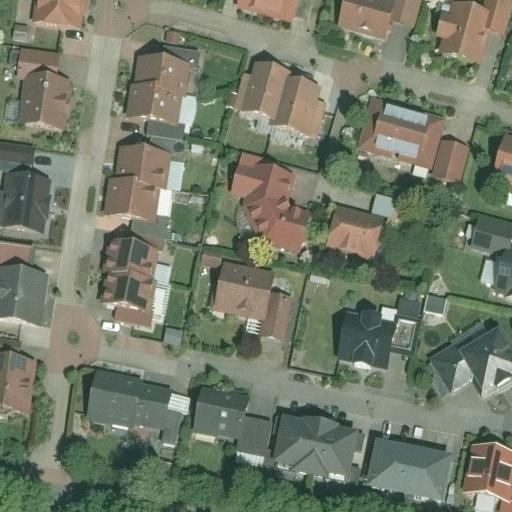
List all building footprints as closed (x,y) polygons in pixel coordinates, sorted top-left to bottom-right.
[(84,0),(21,0),(18,23),(80,31),(84,0)] [(236,0),(232,16),(296,30),(302,0),(236,0)] [(389,0),(389,5),(366,0),(346,0),(338,36),(387,47),(391,27),(412,31),(419,0),(389,0)] [(485,0),(482,14),(448,6),(436,59),(479,69),(487,36),(495,38),(503,2),(496,0),(485,0)] [(12,71),(53,80),(57,58),(17,50),(12,71)] [(190,65),(140,58),(132,120),(181,127),(190,65)] [(292,75),(259,68),(247,120),(270,125),(268,132),(317,143),(323,121),(308,117),(315,85),(291,79),(292,75)] [(72,85),(26,79),(19,132),(64,138),(72,85)] [(448,121),(370,103),(357,160),(435,177),(448,121)] [(511,139),(504,137),(492,183),(511,188),(511,139)] [(178,157),(119,149),(109,221),(168,229),(178,157)] [(292,175),(242,163),(234,197),(247,200),(244,213),(264,245),(298,254),(306,218),(283,213),(292,175)] [(52,181),(0,174),(0,235),(44,241),(52,181)] [(339,209),(327,252),(375,265),(386,222),(339,209)] [(511,252),(502,250),(493,290),(511,294),(511,252)] [(163,257),(114,251),(106,314),(154,321),(163,257)] [(217,268),(219,258),(201,254),(199,265),(217,268)] [(47,279),(1,273),(0,277),(0,322),(40,328),(47,279)] [(278,287),(215,273),(206,313),(269,328),(278,287)] [(351,313),(340,364),(389,374),(399,323),(351,313)] [(468,342),(434,362),(455,396),(476,384),(485,398),(511,381),(511,353),(500,333),(472,349),(468,342)] [(0,356),(15,356),(15,344),(0,343),(0,356)] [(38,370),(0,364),(0,421),(30,426),(38,370)] [(181,403),(93,383),(84,422),(173,442),(181,403)] [(206,392),(197,435),(243,444),(251,401),(206,392)] [(361,438),(281,420),(268,478),(347,496),(361,438)] [(454,463),(375,445),(364,494),(442,511),(454,463)] [(511,501),(511,458),(473,449),(462,498),(510,509),(511,501)]
